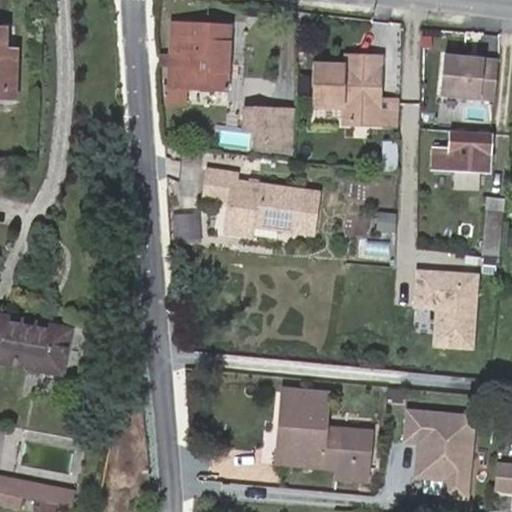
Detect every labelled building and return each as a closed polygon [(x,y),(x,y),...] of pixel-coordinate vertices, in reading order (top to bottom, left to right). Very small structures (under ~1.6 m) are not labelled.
[(170,97),(228,100),(230,37),(172,33),(170,97)] [(0,113),(23,116),(24,88),(25,67),(7,66),(9,37),(0,37),(0,113)] [(379,56),(343,54),(343,65),(347,70),(352,70),(352,66),(378,67),(379,56)] [(343,65),(313,64),(311,102),(342,103),(341,120),(395,123),(396,99),(377,98),(378,67),(352,66),(352,70),(347,70),(343,65)] [(495,70),(441,66),(438,105),(492,109),(495,70)] [(228,100),(170,97),(170,114),(228,117),(228,100)] [(275,140),(278,120),(248,117),(247,137),(275,140)] [(380,163),(392,163),(393,136),(383,135),(380,163)] [(488,143),(449,141),(449,159),(433,159),(432,178),(453,179),(477,180),(486,180),(488,143)] [(249,231),(272,234),(294,236),(297,197),(230,191),(231,181),(205,179),(201,209),(227,210),(225,239),(247,240),(249,231)] [(477,180),(453,179),(452,195),(476,196),(477,180)] [(503,209),(487,207),(485,219),(502,220),(503,209)] [(502,220),(485,219),(481,265),(498,266),(502,220)] [(249,231),(247,240),(271,243),(272,234),(249,231)] [(476,284),(416,280),(413,316),(436,317),(433,355),(471,357),(476,284)] [(42,338),(0,331),(0,375),(37,382),(62,387),(70,338),(42,334),(42,338)] [(335,455),(335,441),(318,439),(323,405),(275,401),(272,438),(283,440),(279,475),(331,480),(349,481),(351,472),(363,473),(364,458),(335,455)] [(405,423),(402,454),(416,455),(413,490),(442,492),(441,509),(464,511),(472,429),(405,423)] [(283,440),(272,438),(266,474),(279,475),(283,440)] [(335,455),(364,458),(364,443),(335,441),(335,455)] [(511,471),(493,469),(490,495),(511,496),(511,471)] [(349,481),(331,480),(331,494),(362,496),(363,473),(351,472),(349,481)] [(0,511),(19,511),(23,493),(0,489),(0,511)] [(60,511),(63,500),(23,493),(19,511),(60,511)]
